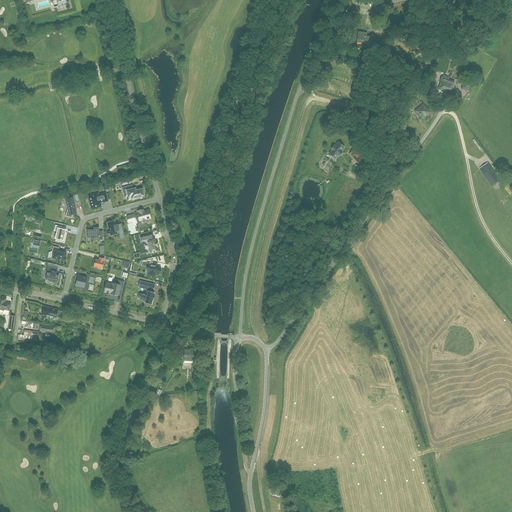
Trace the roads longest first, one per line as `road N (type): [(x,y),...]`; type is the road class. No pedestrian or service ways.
road 1 (unclassified): [(266,351),(432,125),(440,100)]
road 2 (track): [(173,271),(207,217),(230,160),(238,110),(293,0)]
road 3 (track): [(258,340),(250,312),(259,255),(311,96)]
road 4 (unclassified): [(159,198),(107,0)]
road 5 (residential): [(159,198),(83,220),(63,300)]
road 6 (unclassified): [(252,511),(266,351)]
road 7 (unclassified): [(239,336),(234,371),(245,464)]
road 8 (unclassified): [(160,323),(174,255),(159,198)]
